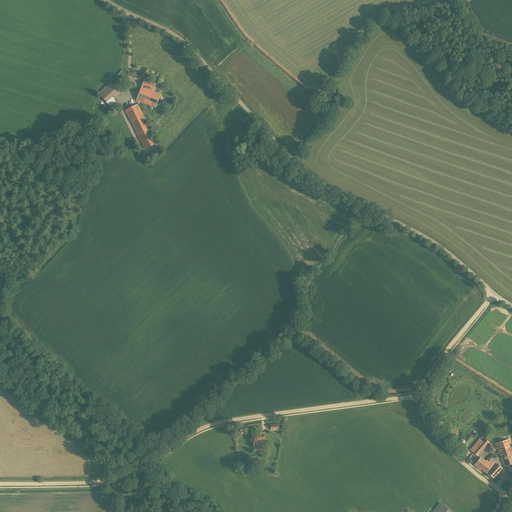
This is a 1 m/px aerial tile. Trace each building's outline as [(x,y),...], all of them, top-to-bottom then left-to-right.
[(156,84),(144,80),(137,100),(155,107),(160,94),(153,91),(156,84)] [(121,93),(111,82),(98,93),(110,107),(117,100),(115,99),(121,93)] [(125,111),(144,149),(157,143),(154,136),(156,135),(155,133),(157,131),(156,129),(153,131),(153,132),(152,132),(138,104),(125,111)] [(263,437),(254,437),(253,448),(255,448),(255,452),(261,453),(261,448),(263,449),(263,437)] [(479,439),(470,449),(478,456),(489,443),(484,438),(482,441),(479,439)] [(498,451),(499,453),(499,452),(503,451),(504,452),(509,451),(507,447),(511,446),(509,439),(495,444),(497,449),(498,448),(499,450),(498,451)] [(499,452),(499,453),(504,466),(511,463),(511,452),(510,446),(511,446),(507,447),(509,451),(504,452),(503,451),(499,452)] [(475,466),(480,470),(486,461),(481,458),(475,466)] [(486,461),(480,470),(485,474),(492,466),(486,461)] [(497,473),(498,474),(503,469),(496,463),(487,472),(494,479),(497,476),(495,475),(497,473)] [(431,511),(451,511),(439,502),(431,511)]
